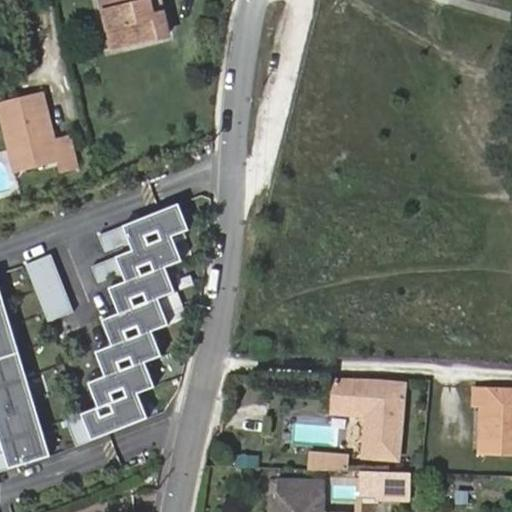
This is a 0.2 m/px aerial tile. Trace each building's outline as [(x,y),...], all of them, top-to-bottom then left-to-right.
[(125,50),(129,48),(117,0),(103,0),(111,32),(121,31),(125,50)] [(117,0),(129,48),(170,38),(164,17),(155,19),(151,5),(155,4),(154,0),(117,0)] [(161,3),(155,4),(151,5),(155,19),(164,17),(161,3)] [(121,31),(111,32),(116,52),(125,50),(121,31)] [(12,139),(20,174),(53,168),(55,177),(73,174),(66,140),(49,143),(38,95),(0,103),(0,123),(4,140),(12,139)] [(12,176),(20,174),(12,139),(4,140),(12,176)] [(133,252),(172,236),(172,237),(189,231),(179,205),(98,236),(105,252),(129,242),(133,251),(133,252)] [(182,261),(172,237),(172,236),(133,252),(133,251),(92,267),(98,283),(122,274),(125,282),(126,283),(166,268),(165,268),(182,261)] [(26,265),(32,279),(57,270),(51,255),(26,265)] [(175,293),(165,268),(166,268),(126,283),(125,282),(109,289),(119,315),(158,299),(159,299),(175,293)] [(62,283),(57,270),(32,279),(37,294),(62,283)] [(43,307),(68,297),(62,283),(37,294),(43,307)] [(43,307),(48,321),(74,311),(68,297),(43,307)] [(152,332),(169,325),(159,299),(158,299),(119,315),(102,321),(112,346),(113,347),(152,332)] [(0,330),(12,327),(4,302),(0,302),(0,330)] [(274,322),(258,322),(257,339),(273,340),(274,322)] [(0,359),(20,353),(12,327),(0,330),(0,359)] [(162,356),(152,332),(113,347),(112,346),(96,352),(103,372),(105,377),(105,378),(145,363),(162,356)] [(0,387),(28,379),(20,353),(0,359),(0,387)] [(155,387),(145,363),(105,378),(105,377),(89,384),(98,408),(99,409),(138,393),(138,394),(155,387)] [(0,415),(35,405),(28,379),(0,387),(0,415)] [(396,456),(406,382),(375,380),(337,379),(333,407),(368,411),(362,452),(396,456)] [(511,453),(511,387),(474,387),(474,405),(481,405),(480,453),(511,453)] [(148,418),(138,394),(138,393),(99,409),(98,408),(66,421),(77,447),(148,418)] [(43,430),(35,405),(0,415),(0,438),(1,443),(43,430)] [(0,472),(51,457),(43,430),(1,443),(5,453),(0,454),(0,472)] [(347,465),(348,450),(308,447),(307,462),(347,465)] [(408,471),(354,470),(353,482),(361,482),(361,496),(406,496),(408,471)] [(321,511),(322,484),(279,483),(277,511),(321,511)]
